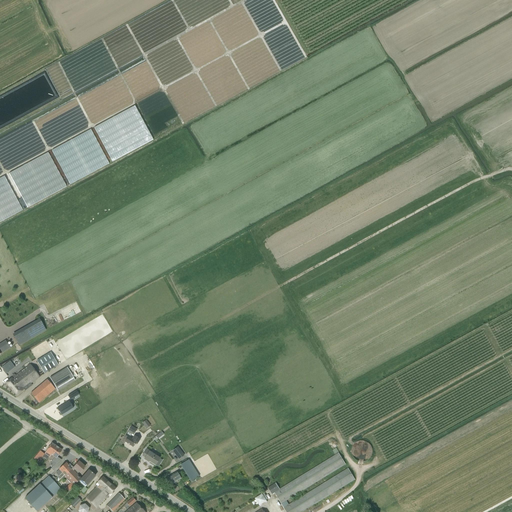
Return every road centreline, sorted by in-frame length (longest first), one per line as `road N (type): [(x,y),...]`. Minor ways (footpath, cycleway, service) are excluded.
road 1 (tertiary): [(192,511),(0,391)]
road 2 (unclassified): [(168,511),(0,405)]
